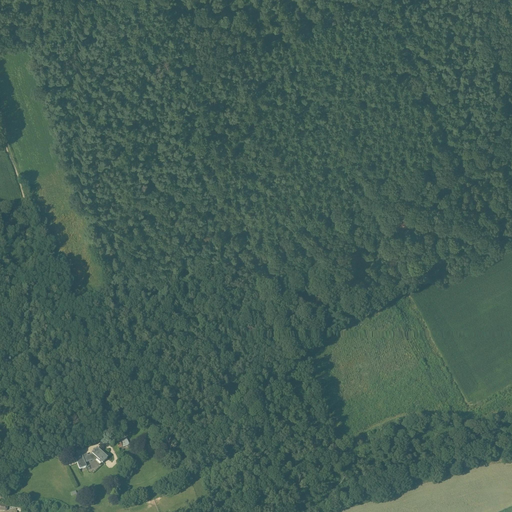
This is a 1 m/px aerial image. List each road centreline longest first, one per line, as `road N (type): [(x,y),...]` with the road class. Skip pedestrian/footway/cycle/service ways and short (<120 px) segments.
road 1 (track): [(511,115),(130,327),(19,364)]
road 2 (track): [(0,127),(25,209),(19,364)]
road 3 (track): [(320,511),(511,438)]
road 4 (unclassified): [(0,494),(10,468),(19,364),(0,368)]
